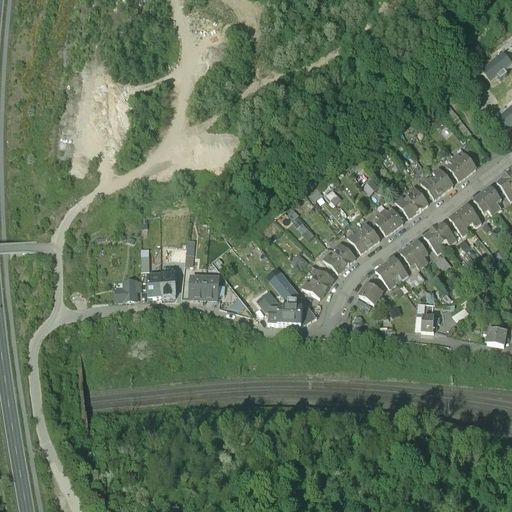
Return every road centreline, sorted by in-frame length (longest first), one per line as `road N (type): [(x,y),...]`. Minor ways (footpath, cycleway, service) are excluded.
road 1 (residential): [(79,511),(46,454),(29,363),(38,336),(57,320),(187,313),(268,338),(330,341)]
road 2 (residential): [(511,154),(357,275),(330,341)]
road 3 (residential): [(330,341),(511,361)]
road 4 (primary): [(0,347),(26,511)]
